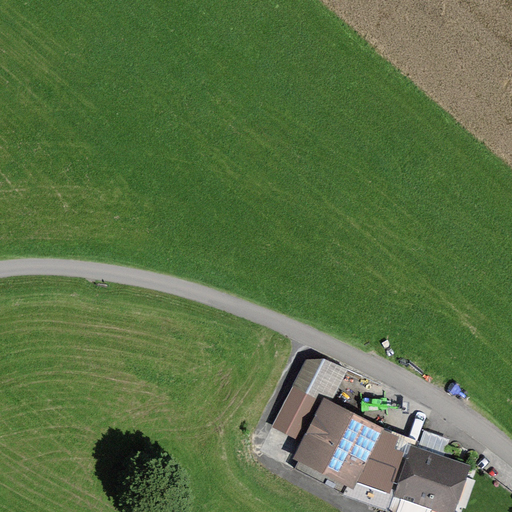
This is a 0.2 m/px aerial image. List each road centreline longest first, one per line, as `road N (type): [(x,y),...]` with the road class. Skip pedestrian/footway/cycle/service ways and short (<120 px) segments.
road 1 (unclassified): [(0,276),(22,270),(160,283),(281,327)]
road 2 (residential): [(308,337),(254,443),(260,463),(355,511)]
road 3 (residential): [(308,337),(487,437),(511,461)]
